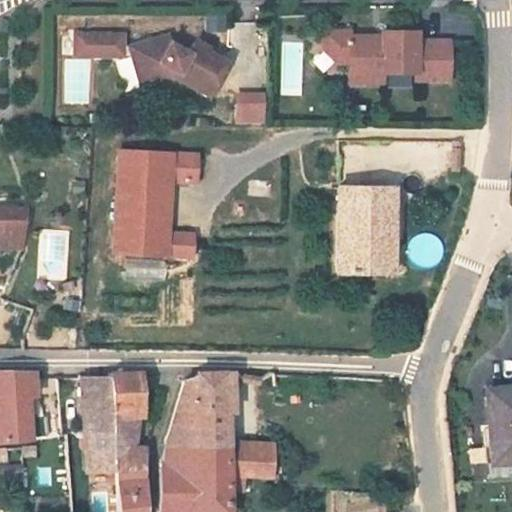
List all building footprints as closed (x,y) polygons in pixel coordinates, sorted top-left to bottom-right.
[(365,77),(366,90),(384,89),(384,80),(416,79),(416,86),(451,86),(450,47),(418,48),(418,38),(383,38),(383,43),(351,43),(351,38),(324,39),(324,56),(337,71),(348,71),(349,77),(365,77)] [(75,42),(75,62),(95,62),(95,43),(75,42)] [(95,43),(95,62),(131,63),(138,85),(157,80),(160,89),(175,85),(207,102),(225,69),(205,58),(207,55),(193,47),(185,59),(170,51),(167,42),(129,54),(122,54),(122,43),(95,43)] [(365,77),(349,77),(349,90),(366,90),(365,77)] [(157,80),(138,85),(141,94),(160,89),(157,80)] [(263,123),(263,91),(239,91),(239,123),(263,123)] [(124,158),(122,260),(199,260),(200,238),(177,238),(178,187),(201,187),(201,156),(124,158)] [(404,186),(345,188),(348,272),(406,270),(404,186)] [(0,213),(0,254),(17,256),(15,213),(0,213)] [(31,213),(15,213),(17,256),(28,256),(31,213)] [(0,445),(32,441),(29,399),(40,398),(38,376),(0,377),(0,445)] [(145,459),(148,448),(138,447),(137,419),(142,419),(143,381),(112,381),(112,390),(115,432),(117,475),(145,471),(145,459)] [(180,389),(157,459),(225,460),(224,476),(237,477),(266,478),(266,448),(225,446),(228,383),(195,382),(191,390),(180,389)] [(115,432),(112,390),(82,387),(84,435),(115,432)] [(481,452),(481,467),(511,466),(511,393),(485,394),(487,451),(481,452)] [(159,467),(158,511),(228,511),(229,492),(231,482),(242,482),(237,477),(224,476),(225,460),(157,459),(159,467)] [(146,511),(145,471),(117,475),(119,511),(146,511)]
